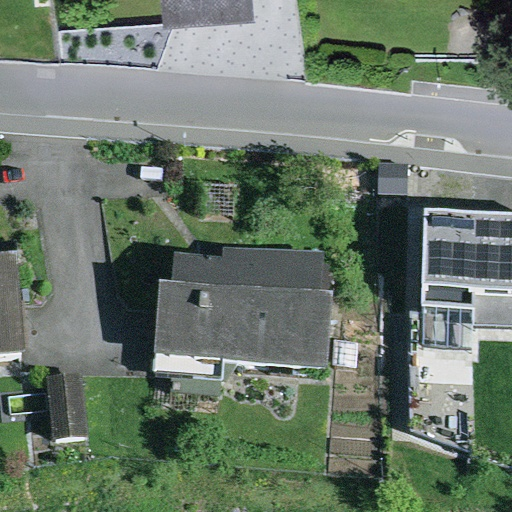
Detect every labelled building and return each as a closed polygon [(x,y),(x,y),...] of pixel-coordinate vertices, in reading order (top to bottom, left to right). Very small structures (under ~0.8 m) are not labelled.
[(159,0),(162,23),(253,16),(251,0),(159,0)] [(511,233),(425,231),(422,320),(475,321),(474,335),(511,335),(511,233)] [(0,237),(0,370),(23,369),(14,237),(0,237)] [(161,302),(156,367),(330,381),(335,313),(323,312),(327,264),(224,255),(223,269),(177,265),(174,303),(161,302)] [(83,382),(46,387),(53,449),(90,445),(83,382)]
